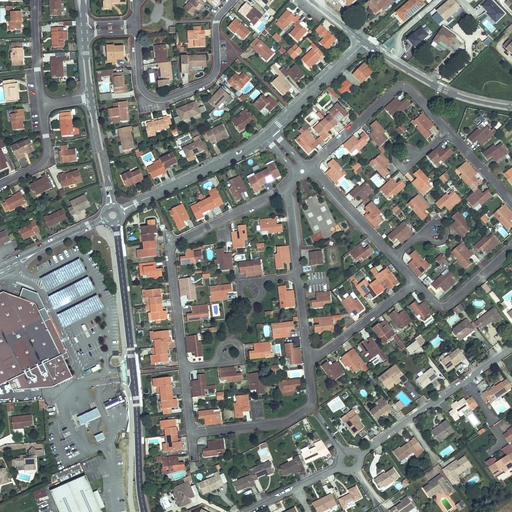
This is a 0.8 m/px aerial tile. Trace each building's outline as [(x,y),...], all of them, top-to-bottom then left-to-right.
[(49,0),(51,15),(61,15),(60,0),(49,0)] [(195,0),(191,0),(184,8),(192,15),(201,6),(202,7),(205,4),(200,0),(195,0)] [(385,0),(371,0),(367,4),(376,14),(384,7),(384,6),(388,2),(385,0)] [(409,14),(410,16),(424,4),(420,0),(411,0),(403,7),(404,8),(398,14),(396,13),(394,15),(401,24),(404,21),(403,20),(409,14)] [(460,8),(452,0),(449,0),(437,11),(444,19),(445,21),(460,8)] [(504,14),(490,0),(488,0),(483,6),(489,13),(488,14),(496,22),(504,14)] [(245,17),(246,16),(247,14),(249,15),(247,17),(252,22),(251,23),(254,25),(260,19),(262,16),(253,7),(252,8),(246,3),(239,11),(245,17)] [(292,22),(294,24),(298,20),(300,18),(297,15),(295,17),(288,10),(278,21),(286,28),(292,22)] [(21,11),(11,12),(11,21),(10,21),(10,27),(10,30),(21,30),(20,24),(20,21),(22,21),(21,11)] [(444,19),(437,11),(434,14),(441,22),(444,19)] [(263,23),(267,27),(271,22),(268,18),(263,23)] [(235,34),(236,33),(237,32),(238,33),(237,34),(244,40),(250,32),(236,19),(228,27),(235,34)] [(298,20),(294,24),(293,25),(296,28),(290,34),(297,41),(307,31),(304,28),(299,24),(301,22),(298,20)] [(286,28),(278,21),(276,24),(283,31),(286,28)] [(321,36),(323,38),(319,43),(327,50),(336,39),(329,32),(328,33),(326,30),(321,25),(316,31),(321,35),(321,36)] [(407,40),(417,51),(428,42),(425,39),(429,35),(421,26),(407,40)] [(63,32),(63,27),(52,28),(53,47),(64,47),(63,40),(67,40),(67,32),(63,32)] [(449,46),(456,37),(442,28),(434,41),(446,49),(448,45),(449,46)] [(205,46),(205,34),(200,34),(200,30),(193,31),(188,31),(188,40),(195,40),(195,47),(205,46)] [(278,42),(281,39),(276,34),(273,37),(278,42)] [(253,48),(261,41),(257,38),(250,45),(253,48)] [(511,54),(511,41),(509,39),(503,46),(511,54)] [(274,53),(261,41),(253,48),(267,61),(274,53)] [(12,60),(23,60),(23,48),(22,48),(21,43),(11,43),(12,60)] [(323,54),(313,43),(310,46),(313,49),(301,60),(310,69),(321,58),(320,56),(323,54)] [(155,59),(156,64),(158,64),(168,62),(166,45),(156,46),(157,59),(155,59)] [(107,46),(107,62),(113,62),(113,60),(125,59),(124,46),(115,47),(114,46),(107,46)] [(182,74),(189,73),(188,71),(188,67),(190,66),(206,66),(206,55),(196,56),(194,56),(181,56),(182,74)] [(51,58),(52,70),(54,70),(54,77),(63,77),(62,61),(66,61),(66,57),(51,58)] [(172,80),(170,62),(168,62),(158,64),(159,67),(160,67),(162,81),(158,81),(159,87),(163,87),(164,85),(167,85),(167,83),(170,83),(169,80),(172,80)] [(362,83),(371,73),(366,67),(367,66),(364,63),(353,75),(362,83)] [(284,80),(286,77),(281,72),(274,64),(271,67),(279,76),(272,82),(284,95),(291,88),(284,80)] [(284,69),(281,72),(286,77),(289,75),(296,83),(304,76),(294,65),(291,69),(287,72),(285,70),(284,69)] [(113,73),(112,70),(102,71),(103,77),(110,76),(111,78),(113,78),(115,92),(125,91),(124,85),(123,72),(113,73)] [(240,77),(236,73),(228,82),(233,87),(238,91),(240,88),(241,89),(250,79),(244,73),(240,77)] [(17,84),(15,84),(14,80),(4,82),(6,101),(17,100),(15,89),(18,89),(17,84)] [(337,89),(339,91),(348,82),(346,80),(337,89)] [(352,85),(348,82),(339,91),(343,95),(352,85)] [(125,91),(115,92),(115,94),(127,92),(126,85),(124,85),(125,91)] [(216,109),(225,100),(229,95),(221,88),(209,102),(216,109)] [(332,89),(329,91),(336,100),(339,97),(332,89)] [(229,95),(225,100),(229,103),(233,99),(229,95)] [(254,104),(260,111),(265,107),(270,112),(278,105),(273,99),(269,103),(266,99),(262,96),(254,104)] [(399,115),(401,113),(410,105),(405,99),(401,103),(400,104),(395,99),(384,109),(392,117),(395,115),(394,113),(396,111),(397,113),(399,115)] [(110,118),(111,118),(112,117),(112,122),(112,123),(122,121),(127,121),(126,112),(124,112),(124,109),(125,108),(128,108),(127,101),(114,103),(114,108),(109,109),(110,118)] [(186,105),(191,117),(200,113),(196,102),(186,105)] [(337,103),(334,106),(335,107),(343,116),(344,117),(347,115),(337,103)] [(326,109),(329,112),(335,107),(334,106),(332,104),(326,109)] [(182,121),(191,117),(186,105),(177,109),(182,121)] [(333,128),(339,123),(338,121),(343,116),(335,107),(329,112),(330,114),(325,119),(333,128)] [(24,113),(24,109),(15,110),(16,114),(11,114),(13,130),(23,129),(22,113),(24,113)] [(231,120),(238,130),(245,125),(246,127),(253,122),(254,124),(257,121),(253,115),(252,116),(250,118),(247,114),(248,113),(246,110),(231,120)] [(423,113),(414,121),(417,124),(418,122),(420,125),(416,128),(427,139),(432,134),(429,130),(427,129),(433,124),(423,113)] [(71,116),(60,117),(61,129),(63,129),(64,136),(73,135),(71,116)] [(148,137),(155,136),(154,132),(166,129),(170,128),(169,125),(167,117),(167,116),(163,117),(164,119),(147,123),(148,127),(146,128),(148,137)] [(323,139),(329,134),(328,132),(333,128),(325,119),(319,124),(320,125),(314,130),(320,137),(323,139)] [(373,134),(370,136),(380,147),(388,139),(386,136),(384,138),(382,135),(386,132),(376,121),(370,126),(374,130),(371,132),(373,134)] [(483,122),(478,127),(479,128),(467,138),(472,144),(478,139),(483,144),(494,135),(491,131),(483,122)] [(223,125),(206,133),(209,139),(210,141),(216,138),(217,141),(228,136),(223,125)] [(131,130),(130,126),(119,129),(122,145),(124,151),(134,148),(130,131),(131,130)] [(311,145),(316,140),(306,130),(304,132),(302,134),(298,138),(302,143),(300,145),(309,154),(314,149),(311,145)] [(357,142),(352,137),(343,145),(351,154),(354,151),(352,150),(355,148),(356,149),(358,152),(368,143),(365,140),(368,138),(364,133),(360,136),(362,138),(359,141),(357,142)] [(316,140),(320,144),(320,145),(324,141),(324,140),(323,139),(320,137),(316,140)] [(11,147),(17,159),(25,155),(23,152),(26,151),(26,152),(34,149),(29,140),(25,141),(25,140),(11,147)] [(204,150),(200,141),(199,140),(199,141),(195,142),(183,148),(184,150),(186,156),(189,161),(195,158),(193,155),(204,150)] [(311,145),(314,149),(320,144),(316,140),(311,145)] [(502,143),(499,145),(500,147),(497,149),(494,145),(482,154),(487,160),(491,157),(493,155),(497,161),(509,152),(502,143)] [(68,150),(67,146),(61,146),(61,151),(62,151),(63,162),(71,161),(76,160),(75,150),(68,150)] [(428,156),(435,165),(438,163),(437,161),(439,159),(443,163),(454,153),(449,147),(445,151),(443,152),(439,147),(428,156)] [(173,153),(160,159),(161,161),(165,169),(178,162),(173,153)] [(375,168),(377,170),(384,178),(390,173),(386,169),(385,167),(390,163),(381,153),(373,161),(378,166),(375,168)] [(335,184),(344,176),(341,173),(340,174),(338,172),(341,168),(333,159),(327,164),(331,168),(332,169),(327,174),(335,184)] [(378,166),(373,161),(372,160),(370,162),(370,163),(369,164),(375,171),(377,170),(375,168),(378,166)] [(163,174),(166,172),(165,169),(161,161),(154,165),(147,168),(152,178),(162,173),(163,174)] [(460,176),(462,178),(470,187),(476,182),(471,177),(476,172),(466,161),(458,169),(460,172),(462,171),(464,173),(462,174),(460,176)] [(273,178),(280,175),(275,163),(267,167),(268,169),(262,172),(267,183),(274,179),(273,178)] [(430,180),(428,178),(420,169),(414,174),(418,178),(419,180),(413,184),(423,195),(432,188),(429,185),(428,186),(426,184),(427,182),(430,180)] [(63,187),(82,181),(78,170),(65,175),(64,174),(59,175),(63,187)] [(122,176),(126,185),(135,180),(136,183),(144,179),(140,170),(132,174),(131,171),(122,176)] [(262,172),(255,175),(255,176),(248,180),(250,183),(253,189),(254,191),(261,188),(260,186),(267,183),(262,172)] [(42,177),(43,179),(44,180),(38,183),(38,181),(30,185),(34,193),(39,191),(40,193),(52,187),(46,175),(42,177)] [(234,186),(232,187),(229,188),(236,202),(243,198),(241,194),(240,192),(246,189),(240,176),(229,181),(231,184),(233,183),(234,186)] [(474,192),(477,190),(478,188),(477,187),(483,183),(479,179),(478,180),(476,182),(470,187),(474,192)] [(395,196),(397,194),(406,186),(401,180),(397,184),(396,185),(391,180),(380,190),(387,198),(390,196),(389,194),(391,192),(395,196)] [(360,188),(358,185),(349,193),(354,199),(358,196),(359,194),(364,200),(374,191),(366,183),(363,186),(364,187),(362,189),(360,188)] [(481,206),(483,204),(492,196),(487,190),(483,194),(482,195),(477,190),(474,192),(466,199),(474,208),(477,205),(475,204),(478,202),(481,206)] [(17,193),(17,194),(18,195),(6,201),(6,202),(2,204),(6,211),(10,209),(10,210),(26,203),(20,191),(17,193)] [(211,197),(204,200),(210,211),(216,207),(216,206),(223,203),(217,191),(210,195),(211,197)] [(446,193),(445,195),(435,204),(440,209),(444,206),(446,204),(451,210),(462,200),(454,191),(451,194),(452,195),(450,197),(449,196),(446,193)] [(412,209),(414,211),(422,220),(428,215),(423,210),(428,205),(419,194),(410,202),(413,205),(414,204),(416,206),(412,209)] [(73,207),(68,209),(71,215),(76,213),(80,211),(79,209),(90,204),(85,195),(70,202),(73,207)] [(366,207),(371,202),(367,197),(363,201),(364,202),(362,203),(366,207)] [(202,201),(198,203),(198,205),(191,208),(197,220),(204,216),(203,214),(210,211),(204,200),(202,201)] [(378,216),(379,215),(381,213),(371,202),(366,207),(369,211),(370,212),(365,217),(376,229),(379,226),(378,225),(384,220),(381,217),(380,219),(378,216)] [(482,207),(481,206),(478,202),(475,204),(477,205),(474,208),(477,211),(482,207)] [(183,220),(189,217),(183,204),(172,209),(174,212),(176,212),(177,214),(175,215),(172,217),(179,230),(186,227),(183,222),(183,220)] [(494,214),(500,221),(508,230),(511,226),(511,222),(509,220),(511,217),(511,212),(505,204),(494,214)] [(49,227),(67,219),(62,210),(48,216),(47,215),(44,217),(49,227)] [(468,223),(466,221),(458,212),(452,217),(456,221),(457,222),(452,227),(461,238),(470,230),(467,227),(466,229),(464,226),(465,225),(468,223)] [(268,233),(271,233),(283,232),(282,224),(277,225),(275,225),(274,218),(259,219),(261,231),(265,231),(264,229),(267,228),(268,230),(268,233)] [(30,225),(19,230),(24,240),(40,232),(34,219),(29,222),(30,225)] [(414,233),(406,224),(403,227),(404,228),(402,230),(399,226),(387,236),(393,242),(398,237),(403,243),(414,233)] [(142,234),(142,236),(143,242),(155,241),(154,236),(154,233),(156,233),(155,225),(142,226),(143,234),(142,234)] [(238,226),(238,231),(239,233),(231,234),(233,249),(245,247),(244,243),(242,244),(242,241),(244,240),(247,240),(245,225),(238,226)] [(6,231),(0,233),(0,245),(4,243),(10,240),(6,231)] [(320,232),(311,235),(314,243),(323,239),(320,232)] [(485,236),(483,238),(474,246),(479,252),(483,248),(484,247),(489,252),(500,243),(492,234),(489,237),(491,238),(488,240),(487,239),(485,236)] [(144,249),(141,249),(142,258),(155,256),(154,248),(156,248),(155,245),(155,241),(143,242),(144,249)] [(451,252),(457,260),(465,269),(471,263),(466,258),(472,253),(462,242),(451,252)] [(360,256),(363,260),(373,252),(369,246),(364,249),(363,250),(359,244),(349,252),(350,254),(356,261),(358,259),(359,259),(358,257),(360,256)] [(274,254),(275,257),(276,269),(284,268),(283,263),(283,261),(290,260),(288,246),(277,247),(277,251),(279,251),(280,254),(278,254),(274,254)] [(202,259),(201,247),(186,249),(187,256),(185,257),(180,257),(181,265),(196,263),(196,260),(195,258),(198,258),(199,259),(202,259)] [(222,271),(233,269),(231,255),(224,256),(224,254),(223,248),(216,249),(218,264),(221,264),(223,264),(223,267),(221,267),(222,271)] [(425,262),(424,260),(415,250),(409,255),(414,261),(409,266),(419,277),(427,269),(425,266),(423,267),(421,265),(425,262)] [(311,266),(323,264),(322,251),(311,252),(311,259),(310,259),(311,266)] [(262,275),(261,263),(259,263),(259,260),(239,262),(240,270),(245,269),(245,273),(246,277),(262,275)] [(426,261),(425,262),(421,265),(423,267),(425,266),(427,269),(431,266),(426,261)] [(154,262),(139,264),(140,275),(144,275),(144,273),(147,273),(147,275),(148,278),(155,277),(155,279),(159,278),(159,276),(163,276),(162,268),(156,269),(155,269),(154,262)] [(399,283),(391,273),(388,275),(384,270),(378,274),(375,276),(377,279),(382,286),(388,282),(392,288),(399,283)] [(442,275),(440,276),(431,285),(436,291),(442,286),(446,291),(457,281),(447,270),(442,274),(442,275)] [(191,278),(179,280),(181,294),(188,293),(188,295),(189,300),(196,300),(195,285),(191,285),(190,285),(189,282),(191,282),(191,278)] [(383,291),(385,289),(382,286),(377,279),(375,280),(383,291)] [(358,285),(356,287),(363,297),(369,292),(370,294),(373,298),(383,291),(375,280),(369,285),(368,286),(366,284),(368,283),(365,280),(358,285)] [(485,283),(481,286),(486,293),(490,290),(485,283)] [(209,287),(211,302),(226,300),(225,293),(227,292),(232,292),(231,284),(209,287)] [(284,308),(296,307),(294,292),(287,293),(287,291),(286,286),(278,287),(280,302),(285,301),(286,304),(284,304),(284,308)] [(47,324),(53,321),(39,293),(24,288),(20,296),(36,302),(47,324)] [(159,289),(144,290),(145,298),(146,298),(149,298),(150,305),(162,304),(161,296),(160,297),(159,289)] [(47,324),(36,302),(20,296),(4,291),(0,292),(0,384),(9,380),(14,389),(54,385),(74,375),(63,354),(68,351),(53,321),(47,324)] [(325,307),(324,304),(324,302),(327,301),(327,303),(331,303),(330,291),(317,293),(318,297),(316,297),(316,300),(311,301),(312,308),(325,307)] [(357,299),(354,301),(353,302),(351,299),(353,298),(350,295),(341,302),(348,312),(354,308),(355,309),(359,314),(365,309),(357,299)] [(417,316),(419,314),(421,313),(423,316),(421,317),(424,320),(433,313),(425,303),(420,307),(418,306),(415,302),(409,306),(417,316)] [(150,305),(151,310),(151,313),(148,313),(149,322),(151,322),(151,321),(156,320),(161,320),(166,319),(165,311),(163,311),(162,304),(150,305)] [(208,304),(197,306),(193,306),(194,313),(192,314),(187,314),(188,322),(203,320),(202,317),(202,315),(205,315),(205,317),(209,316),(208,304)] [(464,310),(460,305),(454,309),(458,314),(464,310)] [(494,308),(474,323),(478,328),(482,326),(491,319),(492,320),(494,322),(496,320),(498,322),(502,319),(494,308)] [(399,323),(403,328),(413,321),(405,311),(400,316),(398,314),(395,310),(389,315),(397,325),(399,323)] [(335,331),(333,320),(333,316),(320,317),(321,321),(319,322),(319,325),(314,325),(315,333),(328,332),(335,331)] [(491,319),(482,326),(483,328),(492,320),(491,319)] [(471,332),(474,329),(467,320),(465,320),(453,329),(453,333),(457,338),(462,339),(466,336),(466,333),(469,330),(471,332)] [(272,327),(274,339),(288,337),(287,330),(289,330),(294,329),(294,322),(279,323),(279,327),(279,328),(276,329),(276,327),(272,327)] [(397,341),(399,339),(388,324),(382,329),(380,325),(378,323),(372,328),(380,338),(379,338),(384,345),(387,342),(387,341),(394,336),(397,341)] [(168,339),(168,331),(153,332),(153,331),(151,331),(152,341),(154,340),(155,342),(155,347),(155,348),(167,346),(167,343),(171,342),(171,338),(170,338),(170,339),(168,339)] [(197,335),(186,337),(187,351),(194,350),(195,352),(195,357),(203,357),(201,342),(198,342),(196,342),(196,339),(198,339),(197,335)] [(369,346),(368,344),(364,340),(358,345),(363,351),(361,353),(364,356),(369,353),(370,355),(373,358),(379,354),(382,351),(374,341),(369,346)] [(410,354),(421,346),(416,340),(406,348),(410,354)] [(250,359),(265,357),(265,352),(267,352),(268,354),(272,353),(270,342),(256,344),(256,351),(255,351),(249,352),(250,359)] [(291,365),(302,364),(301,349),(293,350),(293,348),(293,343),(285,344),(287,359),(290,358),(292,358),(292,361),(290,361),(291,365)] [(155,363),(167,362),(167,354),(168,354),(168,350),(167,346),(155,348),(152,348),(153,356),(151,356),(152,365),(155,364),(155,363)] [(352,359),(357,354),(353,348),(347,353),(352,359)] [(438,358),(446,369),(453,364),(454,365),(461,359),(462,361),(466,358),(458,348),(447,357),(444,353),(438,358)] [(352,359),(347,353),(341,357),(342,359),(340,360),(343,364),(345,362),(348,366),(349,368),(352,366),(356,371),(362,367),(365,371),(369,369),(357,354),(352,359)] [(335,380),(345,373),(337,363),(332,367),(330,366),(327,361),(321,366),(329,376),(331,374),(333,373),(335,376),(333,377),(335,380)] [(386,387),(393,381),(399,377),(401,380),(404,383),(407,380),(396,365),(379,378),(386,387)] [(228,383),(230,382),(243,381),(242,373),(236,374),(235,374),(234,367),(219,369),(220,380),(224,380),(224,378),(227,378),(227,380),(228,383)] [(423,388),(438,376),(431,368),(416,380),(423,388)] [(260,373),(248,374),(250,389),(257,388),(257,390),(258,395),(265,395),(264,380),(260,380),(258,380),(258,377),(260,377),(260,373)] [(197,375),(198,380),(198,382),(191,383),(193,397),(204,396),(204,392),(202,392),(202,389),(204,389),(207,389),(205,374),(197,375)] [(172,392),(172,385),(170,385),(169,377),(157,378),(158,387),(160,386),(161,394),(172,392)] [(279,381),(280,396),(295,394),(294,387),(296,387),(301,386),(300,379),(279,381)] [(507,390),(511,386),(507,379),(502,383),(502,382),(495,387),(494,385),(491,388),(492,388),(488,391),(487,390),(483,393),(490,403),(508,391),(507,390)] [(358,390),(363,387),(359,381),(354,385),(358,390)] [(173,399),(172,392),(161,394),(161,401),(160,402),(161,410),(163,410),(163,409),(170,408),(176,407),(175,399),(173,399)] [(234,404),(234,406),(236,419),(243,418),(243,412),(242,411),(249,410),(248,395),(236,396),(237,400),(239,400),(239,403),(237,403),(234,404)] [(121,403),(118,396),(112,399),(115,405),(121,403)] [(472,410),(478,406),(472,396),(465,401),(464,398),(457,402),(457,401),(451,405),(453,409),(449,412),(454,419),(458,416),(457,414),(463,410),(464,411),(470,407),(472,410)] [(114,406),(111,400),(105,403),(108,409),(114,406)] [(390,407),(385,400),(384,401),(380,403),(378,400),(375,403),(377,406),(370,411),(376,419),(384,413),(383,412),(390,407)] [(98,407),(79,416),(82,423),(102,415),(98,407)] [(199,419),(204,418),(206,418),(207,425),(222,424),(220,412),(217,413),(217,414),(214,415),(214,413),(213,410),(198,411),(199,419)] [(360,420),(356,414),(355,416),(351,411),(341,418),(345,424),(346,423),(350,427),(349,428),(354,435),(364,427),(359,421),(360,420)] [(13,429),(18,429),(18,427),(24,426),(33,426),(32,415),(12,417),(13,429)] [(177,434),(177,427),(175,427),(174,419),(162,421),(163,429),(165,429),(166,436),(177,434)] [(446,421),(438,426),(439,427),(439,429),(437,430),(436,428),(432,431),(439,442),(442,440),(442,437),(447,433),(451,434),(454,432),(446,421)] [(511,439),(511,437),(508,431),(503,435),(508,442),(511,439)] [(181,449),(180,441),(178,442),(178,438),(177,434),(166,436),(167,443),(163,443),(164,452),(169,451),(169,455),(179,454),(178,450),(181,449)] [(416,457),(424,451),(414,437),(413,438),(412,440),(412,443),(409,446),(407,444),(401,448),(394,453),(400,461),(413,452),(416,457)] [(224,440),(209,441),(210,448),(208,449),(203,449),(204,457),(219,455),(218,452),(218,450),(221,450),(221,452),(225,451),(224,440)] [(322,440),(320,441),(326,454),(329,452),(322,440)] [(306,463),(326,454),(320,441),(314,444),(316,447),(301,454),(306,463)] [(511,453),(511,454),(511,448),(509,444),(502,449),(507,456),(511,453)] [(32,467),(36,467),(35,456),(37,456),(36,451),(33,447),(29,451),(29,456),(30,460),(26,460),(26,456),(26,455),(20,455),(20,459),(16,459),(16,460),(12,460),(13,465),(14,466),(17,466),(17,470),(31,470),(31,468),(32,467)] [(511,466),(511,454),(511,453),(507,456),(498,462),(489,467),(495,477),(511,466)] [(170,466),(170,468),(170,472),(185,470),(184,462),(179,463),(177,463),(176,456),(162,458),(163,469),(167,469),(167,467),(170,466)] [(285,476),(292,473),(296,470),(297,472),(301,470),(299,465),(302,463),(299,456),(295,457),(295,459),(280,466),(285,476)] [(465,456),(458,461),(452,465),(451,464),(447,467),(448,468),(443,472),(453,486),(458,482),(455,477),(456,476),(471,465),(465,456)] [(489,467),(498,462),(496,459),(493,460),(492,458),(486,462),(489,467)] [(257,477),(268,473),(273,471),(270,461),(253,468),(254,470),(251,472),(252,475),(254,480),(258,479),(257,477)] [(9,482),(5,468),(0,469),(0,482),(1,485),(9,482)] [(393,468),(385,474),(379,479),(378,477),(374,480),(380,488),(383,486),(384,487),(399,477),(393,468)] [(203,494),(209,491),(209,490),(215,488),(215,489),(219,487),(219,486),(223,484),(219,473),(214,475),(215,477),(199,483),(203,494)] [(85,474),(50,490),(54,497),(89,482),(85,474)] [(441,474),(435,479),(436,480),(429,484),(423,489),(430,497),(442,489),(447,496),(452,492),(443,481),(445,480),(441,474)] [(251,487),(256,485),(254,480),(252,475),(233,482),(236,490),(242,488),(243,489),(250,486),(251,487)] [(89,482),(54,497),(60,511),(102,511),(100,507),(93,491),(89,483),(89,482)] [(180,507),(190,503),(188,498),(194,496),(191,487),(189,482),(173,488),(174,493),(173,493),(177,503),(179,502),(180,507)] [(362,498),(356,486),(348,490),(350,494),(338,500),(343,509),(347,507),(346,505),(362,498)] [(38,508),(49,504),(47,500),(49,499),(44,487),(32,492),(38,508)] [(105,505),(97,489),(93,491),(100,507),(105,505)] [(331,494),(324,497),(324,499),(320,501),(319,500),(313,503),(317,511),(322,511),(337,505),(331,494)] [(407,511),(415,507),(408,498),(401,502),(395,507),(395,506),(389,511),(407,511)] [(459,510),(464,507),(460,502),(456,505),(459,510)]
